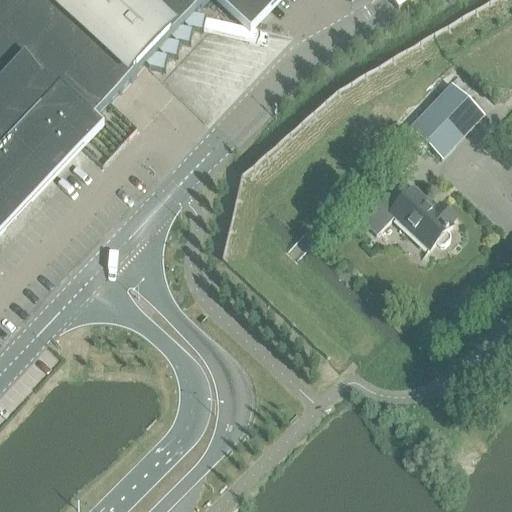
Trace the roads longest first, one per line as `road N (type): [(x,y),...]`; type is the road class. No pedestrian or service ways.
road 1 (unclassified): [(114,255),(304,57),(404,0)]
road 2 (unclassified): [(158,511),(217,448),(231,383),(114,255)]
road 3 (unclassified): [(86,285),(138,322),(192,383),(184,435),(108,511)]
road 4 (unclassified): [(0,369),(86,285)]
